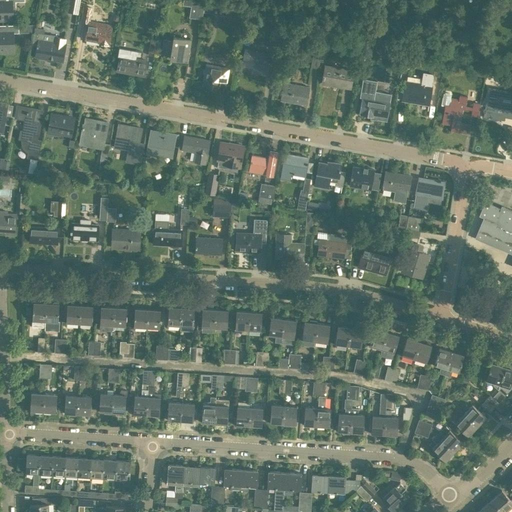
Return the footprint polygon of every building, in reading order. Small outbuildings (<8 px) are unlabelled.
[(24,0),(0,0),(0,19),(12,19),(12,11),(15,11),(16,9),(15,1),(24,1),(24,0)] [(79,0),(69,0),(67,12),(77,14),(79,0)] [(189,17),(202,19),(204,3),(185,0),(183,0),(183,5),(191,6),(189,17)] [(224,6),(205,3),(204,12),(243,18),(245,9),(224,6)] [(91,8),(83,6),(81,22),(88,23),(86,39),(99,41),(99,43),(108,45),(112,25),(89,22),(91,8)] [(286,17),(279,15),(277,29),(284,30),(286,17)] [(18,31),(18,23),(2,24),(2,25),(2,29),(1,31),(0,30),(0,51),(14,50),(13,31),(18,31)] [(35,28),(31,44),(37,45),(35,56),(62,61),(65,44),(64,43),(64,39),(54,37),(55,36),(49,34),(48,41),(41,40),(43,29),(35,28)] [(190,40),(173,37),(172,41),(163,39),(161,53),(175,56),(174,60),(186,61),(190,40)] [(156,40),(150,39),(148,55),(154,56),(156,40)] [(411,47),(406,46),(403,61),(414,63),(416,51),(411,50),(411,47)] [(119,57),(117,71),(144,76),(147,61),(137,59),(137,56),(141,57),(142,52),(119,47),(117,57),(119,57)] [(253,50),(244,49),(241,69),(267,74),(271,55),(252,52),(253,50)] [(321,54),(314,53),(311,67),(319,69),(321,54)] [(229,69),(205,65),(202,87),(212,89),(215,89),(216,89),(218,88),(219,86),(220,81),(227,83),(229,69)] [(354,71),(325,66),(322,83),(351,88),(354,71)] [(423,73),(421,85),(406,83),(403,100),(429,105),(431,87),(432,87),(434,75),(423,73)] [(362,98),(359,115),(378,118),(378,119),(387,121),(390,103),(392,94),(376,91),(377,81),(363,78),(360,97),(362,98)] [(309,87),(284,83),(281,101),(306,105),(309,87)] [(511,91),(498,89),(498,91),(490,90),(487,108),(496,109),(495,111),(504,112),(503,115),(511,116),(511,113),(511,91)] [(467,102),(451,99),(449,106),(445,105),(442,123),(452,125),(451,131),(469,134),(470,124),(461,123),(463,110),(465,110),(467,102)] [(13,105),(0,102),(0,131),(3,132),(4,124),(10,125),(13,105)] [(480,104),(473,103),(471,115),(478,116),(480,104)] [(37,159),(41,143),(40,143),(41,141),(36,140),(37,134),(38,134),(42,110),(17,105),(15,116),(25,118),(23,132),(20,131),(19,139),(22,139),(21,143),(22,146),(24,148),(26,151),(28,152),(27,157),(37,159)] [(74,125),(67,124),(68,116),(51,113),(47,133),(72,138),(74,125)] [(103,146),(101,154),(100,161),(107,162),(109,145),(103,144),(107,123),(85,119),(81,143),(92,146),(92,144),(103,146)] [(118,122),(114,146),(128,149),(125,162),(141,165),(144,143),(140,142),(143,127),(118,122)] [(176,134),(151,130),(147,152),(172,156),(176,134)] [(209,140),(184,135),(181,149),(196,152),(194,162),(205,164),(209,140)] [(219,142),(216,156),(218,156),(217,167),(230,169),(229,171),(237,172),(238,167),(239,167),(243,146),(219,142)] [(277,152),(270,151),(268,158),(252,156),(249,171),(266,174),(265,175),(273,176),(277,152)] [(308,158),(285,154),(280,178),(290,180),(291,173),(305,176),(308,158)] [(331,164),(319,162),(315,186),(328,188),(329,181),(337,182),(336,185),(342,186),(344,172),(339,171),(341,164),(332,162),(331,164)] [(371,189),(378,190),(381,173),(374,172),(374,170),(368,169),(368,168),(367,168),(367,169),(364,168),(364,169),(353,167),(352,167),(353,167),(351,176),(350,178),(351,178),(350,186),(371,189)] [(218,174),(208,172),(204,193),(214,195),(218,174)] [(409,191),(411,176),(386,172),(383,187),(383,189),(395,191),(393,200),(405,202),(407,191),(409,191)] [(311,179),(305,177),(303,189),(301,189),(300,193),(302,193),(299,209),(305,210),(311,179)] [(444,182),(418,178),(416,193),(417,193),(414,207),(426,209),(428,196),(442,198),(444,182)] [(274,185),(261,183),(258,202),(271,204),(274,185)] [(24,194),(17,192),(16,212),(23,213),(24,194)] [(308,201),(307,209),(329,213),(330,204),(319,202),(318,203),(308,201)] [(231,204),(213,203),(212,216),(230,217),(231,204)] [(511,210),(501,206),(500,209),(484,203),(479,217),(484,219),(482,222),(477,233),(478,233),(475,239),(511,254),(511,255),(511,254),(511,210)] [(107,208),(106,219),(106,221),(114,222),(115,208),(107,208)] [(189,208),(181,208),(180,224),(188,224),(189,208)] [(27,212),(27,228),(29,228),(29,243),(57,244),(57,229),(49,228),(49,218),(37,218),(38,213),(27,212)] [(15,214),(6,214),(6,216),(0,215),(0,231),(5,232),(5,235),(14,235),(15,214)] [(406,228),(419,230),(421,218),(408,215),(406,228)] [(353,219),(345,218),(344,226),(358,228),(359,220),(353,219)] [(91,220),(80,219),(80,224),(72,223),(71,239),(97,240),(97,225),(90,225),(91,220)] [(255,219),(253,237),(241,236),(240,249),(263,251),(263,241),(266,242),(267,220),(255,219)] [(169,220),(155,220),(155,229),(153,229),(153,244),(180,246),(181,230),(168,230),(169,220)] [(419,230),(406,228),(404,236),(418,238),(420,230),(419,230)] [(139,230),(112,229),(111,247),(138,249),(139,230)] [(292,233),(275,232),(275,242),(276,242),(275,257),(302,259),(303,244),(291,243),(292,233)] [(346,235),(328,233),(327,240),(319,239),(317,255),(343,258),(344,248),(350,249),(352,237),(345,236),(346,235)] [(221,239),(195,237),(194,253),(220,254),(221,239)] [(423,246),(410,242),(401,271),(423,278),(429,255),(421,252),(423,246)] [(371,246),(365,244),(361,257),(367,259),(365,268),(385,274),(390,254),(370,248),(371,246)] [(44,327),(44,321),(45,303),(32,302),(31,326),(44,327)] [(45,303),(44,321),(57,322),(58,303),(45,303)] [(78,323),(79,304),(66,304),(65,323),(78,323)] [(79,304),(78,323),(91,324),(92,305),(79,304)] [(112,330),(112,325),(113,307),(100,306),(98,330),(112,330)] [(180,326),(181,307),(168,306),(167,325),(180,326)] [(113,307),(112,325),(124,326),(125,307),(113,307)] [(194,308),(181,307),(180,326),(179,330),(192,330),(194,308)] [(146,328),(147,309),(134,308),(133,327),(146,328)] [(213,328),(214,309),(202,308),(201,327),(213,328)] [(147,309),(146,328),(158,328),(159,309),(147,309)] [(214,309),(213,328),(226,328),(228,310),(214,309)] [(247,334),(248,311),(236,310),(235,329),(241,330),(241,334),(247,334)] [(248,311),(247,334),(248,334),(248,330),(260,331),(261,312),(248,311)] [(280,342),(283,319),(270,317),(268,335),(275,336),(274,341),(280,342)] [(296,320),(283,319),(280,342),(293,343),(293,338),(296,320)] [(315,341),(317,323),(317,321),(310,320),(310,322),(304,321),(302,339),(301,344),(314,346),(315,341)] [(330,325),(317,323),(315,341),(327,343),(330,325)] [(348,346),(351,328),(337,326),(335,344),(348,346)] [(363,329),(351,328),(348,346),(361,347),(363,329)] [(369,345),(382,349),(387,331),(375,328),(369,345)] [(392,357),(393,352),(394,353),(399,335),(387,331),(382,349),(381,349),(380,354),(392,357)] [(402,355),(414,359),(419,341),(407,338),(402,355)] [(432,345),(419,341),(414,359),(427,363),(432,345)] [(161,359),(178,360),(178,349),(168,349),(168,345),(162,345),(161,359)] [(445,374),(452,351),(439,347),(434,365),(440,367),(439,373),(445,374)] [(178,360),(187,361),(187,355),(179,354),(179,349),(178,349),(178,360)] [(452,351),(445,374),(450,376),(452,370),(459,372),(464,355),(452,351)] [(359,374),(362,360),(356,359),(353,372),(359,374)] [(368,361),(362,360),(359,374),(364,375),(368,361)] [(497,390),(504,367),(491,363),(490,365),(488,364),(487,369),(489,370),(486,380),(494,383),(493,385),(497,390)] [(505,367),(504,367),(497,390),(504,396),(511,387),(511,377),(511,376),(511,369),(511,366),(506,365),(505,367)] [(384,379),(390,381),(394,368),(388,366),(384,379)] [(399,369),(394,368),(390,381),(396,382),(399,369)] [(146,415),(148,371),(142,370),(141,384),(142,384),(141,396),(133,396),(132,414),(146,415)] [(154,371),(148,371),(146,415),(158,415),(159,397),(153,397),(154,385),(153,385),(154,371)] [(423,389),(426,376),(420,374),(417,387),(423,389)] [(245,389),(245,377),(234,376),(234,388),(245,389)] [(426,376),(423,389),(429,390),(432,377),(426,376)] [(118,394),(112,394),(111,412),(124,413),(125,395),(127,395),(127,390),(121,389),(118,394)] [(42,412),(43,393),(30,393),(29,411),(42,412)] [(43,393),(42,412),(55,412),(56,394),(43,393)] [(99,393),(98,411),(104,412),(104,414),(109,414),(110,412),(111,412),(112,394),(99,393)] [(384,434),(387,393),(381,393),(380,407),(379,415),(372,415),(371,434),(384,434)] [(387,393),(384,434),(397,435),(398,416),(391,416),(391,410),(386,409),(386,407),(392,408),(392,393),(387,393)] [(429,400),(443,404),(445,399),(431,394),(429,400)] [(74,417),(75,414),(76,414),(77,396),(64,395),(63,413),(67,413),(67,416),(74,417)] [(486,399),(494,407),(498,403),(490,395),(486,399)] [(77,396),(76,414),(89,415),(90,396),(77,396)] [(326,397),(324,397),(319,396),(318,408),(318,407),(316,426),(329,427),(330,408),(325,408),(326,397)] [(215,405),(216,405),(216,397),(210,397),(210,402),(204,403),(204,404),(202,404),(201,422),(214,423),(215,405)] [(350,432),(352,408),(352,399),(346,399),(345,399),(344,408),(346,408),(346,413),(339,413),(338,432),(343,432),(343,434),(349,434),(350,432)] [(494,407),(486,399),(481,404),(490,412),(494,407)] [(441,410),(443,404),(429,400),(428,405),(441,410)] [(179,421),(181,402),(167,402),(166,420),(179,421)] [(181,402),(179,421),(193,421),(194,403),(181,402)] [(270,423),(282,424),(284,405),(271,404),(270,423)] [(463,414),(477,426),(486,417),(472,404),(463,414)] [(215,405),(214,423),(227,424),(228,406),(216,405),(215,405)] [(296,406),(284,405),(282,424),(295,425),(296,406)] [(441,410),(428,405),(426,411),(439,415),(441,410)] [(248,425),(250,407),(236,406),(235,425),(248,425)] [(250,407),(248,425),(261,426),(262,408),(250,407)] [(304,426),(316,426),(318,407),(305,407),(304,426)] [(358,408),(352,408),(350,432),(363,433),(364,414),(358,414),(358,408)] [(468,436),(477,426),(463,414),(455,424),(468,436)] [(430,429),(432,423),(419,419),(417,425),(430,429)] [(428,437),(430,429),(417,425),(414,432),(428,437)] [(437,436),(441,439),(454,452),(463,442),(449,429),(446,426),(437,436)] [(446,461),(454,452),(441,439),(437,436),(436,435),(432,439),(437,443),(432,448),(446,461)] [(37,486),(38,473),(39,455),(26,454),(25,473),(33,473),(32,485),(37,486)] [(52,455),(39,455),(38,473),(51,474),(52,455)] [(65,456),(52,455),(51,474),(64,475),(65,456)] [(76,476),(78,457),(65,456),(64,475),(76,476)] [(90,458),(78,457),(76,476),(89,477),(90,458)] [(102,478),(103,459),(90,458),(89,477),(102,478)] [(116,460),(103,459),(102,478),(115,478),(116,460)] [(116,460),(115,478),(129,479),(130,460),(116,460)] [(167,485),(182,486),(184,465),(168,464),(167,485)] [(199,466),(184,465),(182,486),(197,487),(198,483),(199,466)] [(215,467),(199,466),(198,483),(214,484),(215,467)] [(240,490),(241,470),(225,468),(224,484),(231,485),(231,489),(240,490)] [(257,471),(241,470),(240,490),(248,490),(248,486),(256,487),(257,471)] [(284,495),(284,494),(285,472),(269,471),(268,487),(276,488),(275,494),(284,495)] [(302,473),(285,472),(284,494),(292,495),(293,489),(301,489),(302,473)] [(328,491),(329,476),(313,475),(312,490),(328,491)] [(329,476),(328,491),(354,493),(355,492),(356,480),(345,479),(345,477),(329,476)] [(361,486),(371,496),(376,491),(366,481),(361,481),(361,486)] [(36,493),(37,488),(37,486),(32,485),(24,485),(23,492),(36,493)] [(371,496),(361,486),(356,491),(366,501),(371,496)] [(406,499),(394,487),(381,499),(393,511),(406,499)] [(492,499),(503,511),(504,511),(511,505),(511,502),(502,490),(492,499)] [(114,491),(114,493),(114,499),(128,500),(128,492),(114,491)] [(166,496),(166,502),(178,503),(181,503),(182,497),(183,491),(175,491),(174,496),(166,496)] [(29,511),(47,511),(47,497),(31,498),(31,504),(29,504),(29,511)] [(280,511),(283,511),(284,500),(275,499),(274,510),(280,511)] [(503,511),(492,499),(482,507),(486,511),(503,511)]
